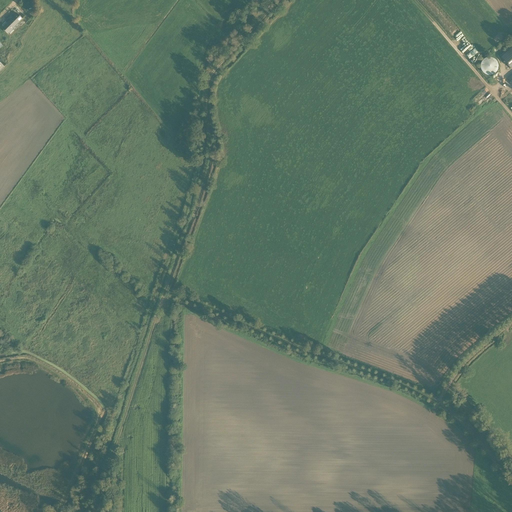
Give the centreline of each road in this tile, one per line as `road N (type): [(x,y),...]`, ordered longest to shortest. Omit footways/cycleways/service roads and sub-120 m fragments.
road 1 (track): [(82,511),(111,452),(207,177),(211,81),(279,0)]
road 2 (track): [(166,288),(437,403)]
road 3 (track): [(511,482),(437,403),(448,385)]
